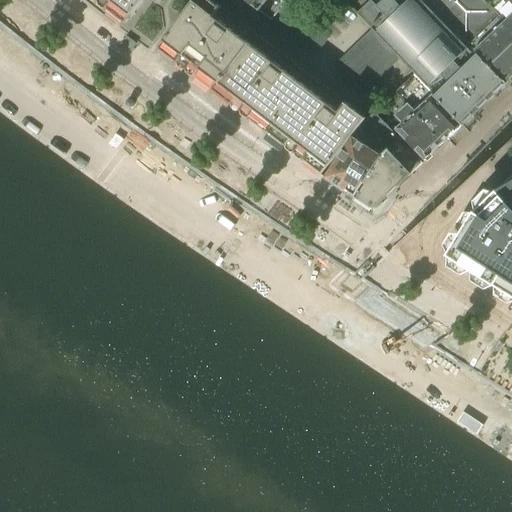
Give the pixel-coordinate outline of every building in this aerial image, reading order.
[(145,0),(94,0),(126,24),(145,0)] [(245,115),(320,173),(326,177),(357,131),(368,120),(211,0),(194,0),(167,37),(158,49),(245,115)] [(244,0),(272,21),(286,3),(281,0),(244,0)] [(372,29),(398,4),(394,0),(383,0),(377,6),(370,0),(357,13),(372,29)] [(371,30),(413,74),(433,95),(435,97),(435,96),(462,126),(506,83),(478,54),(474,51),(452,26),(436,10),(426,0),(401,0),(398,4),(372,29),(371,30)] [(511,77),(511,29),(504,22),(483,0),(445,0),(436,10),(452,26),(474,51),(478,54),(506,83),(511,77)] [(511,0),(483,0),(504,22),(511,29),(511,0)] [(329,38),(320,31),(309,46),(318,53),(329,38)] [(394,92),(408,105),(414,112),(444,143),(462,126),(435,96),(435,97),(433,95),(413,74),(394,92)] [(425,161),(444,143),(414,112),(408,105),(396,116),(403,123),(395,130),(425,161)] [(326,177),(355,196),(383,156),(399,138),(374,113),(368,120),(357,131),(326,177)] [(411,173),(422,163),(399,138),(383,156),(355,196),(375,209),(411,173)] [(511,176),(476,211),(448,255),(511,295),(511,176)]
